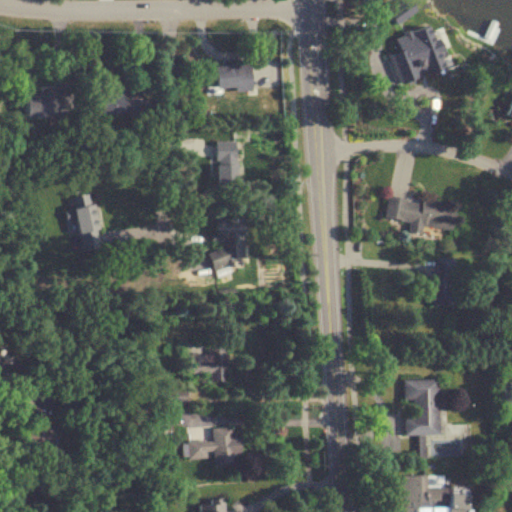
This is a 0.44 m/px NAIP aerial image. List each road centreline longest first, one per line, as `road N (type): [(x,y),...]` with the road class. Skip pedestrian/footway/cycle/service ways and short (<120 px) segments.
road 1 (tertiary): [(313,0),(342,511)]
road 2 (residential): [(313,6),(95,10),(0,0)]
road 3 (residential): [(155,9),(170,259)]
road 4 (residential): [(511,176),(473,156),(408,146),(321,147)]
